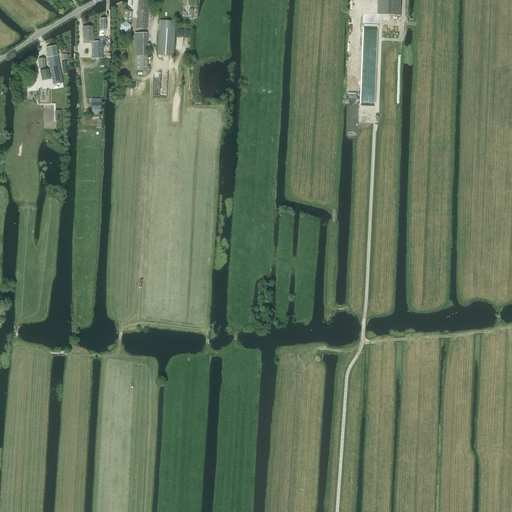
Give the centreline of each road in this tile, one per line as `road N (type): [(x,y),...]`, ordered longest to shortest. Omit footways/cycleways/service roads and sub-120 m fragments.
road 1 (track): [(363,342),(378,0)]
road 2 (track): [(336,511),(347,373),(363,342)]
road 3 (track): [(363,342),(511,328)]
